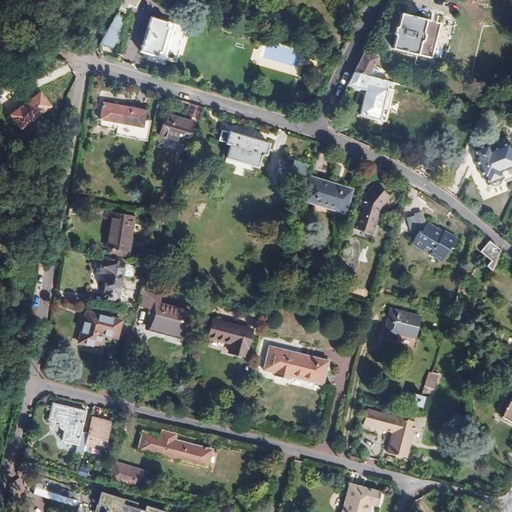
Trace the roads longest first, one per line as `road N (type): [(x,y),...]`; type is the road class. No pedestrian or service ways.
road 1 (residential): [(410,482),(27,383)]
road 2 (residential): [(80,60),(27,383)]
road 3 (residential): [(313,130),(80,60)]
road 4 (residential): [(511,250),(412,177),(313,130)]
road 5 (residential): [(377,0),(313,130)]
